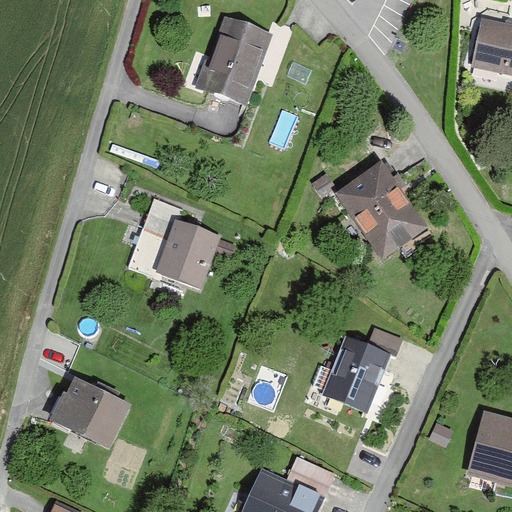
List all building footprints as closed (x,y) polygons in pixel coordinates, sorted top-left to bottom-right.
[(272,39),(223,21),(195,98),(244,116),(272,39)] [(511,29),(479,22),(469,69),(511,78),(511,29)] [(380,170),(337,199),(381,263),(423,234),(380,170)] [(219,243),(169,225),(151,276),(200,294),(219,243)] [(397,354),(403,337),(374,327),(368,344),(397,354)] [(387,364),(340,347),(319,401),(367,419),(387,364)] [(127,408),(66,382),(47,426),(108,452),(127,408)] [(511,427),(481,419),(464,482),(511,494),(511,427)] [(293,461),(282,487),(317,502),(320,504),(331,478),(293,461)] [(282,487),(265,480),(251,511),(313,511),(317,502),(282,487)]
